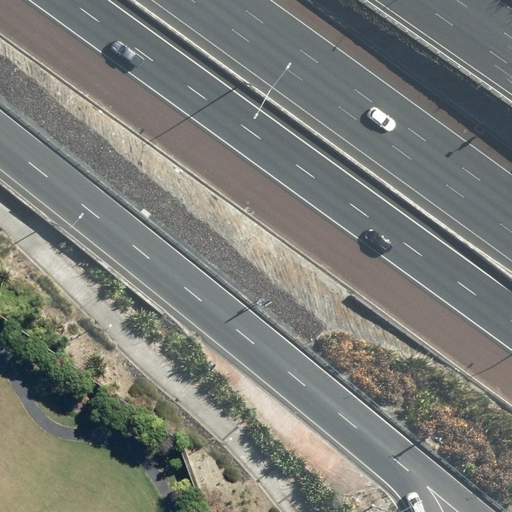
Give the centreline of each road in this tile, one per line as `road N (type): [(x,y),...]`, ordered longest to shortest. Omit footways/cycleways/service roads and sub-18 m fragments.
road 1 (motorway): [(511,310),(82,0)]
road 2 (motorway): [(404,462),(0,145)]
road 3 (motorway): [(216,0),(511,209)]
